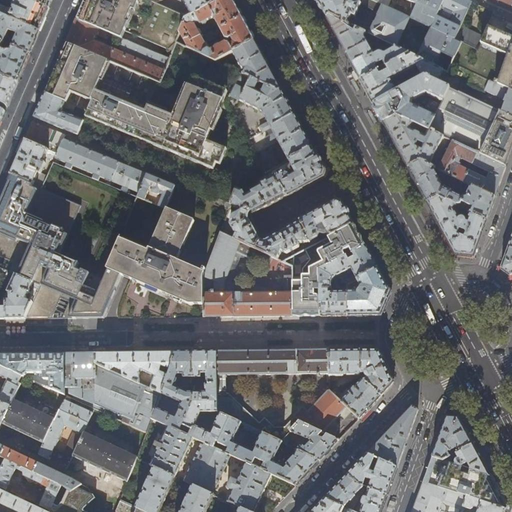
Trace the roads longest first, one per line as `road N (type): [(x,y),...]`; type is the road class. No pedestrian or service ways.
road 1 (primary): [(369,170),(273,0)]
road 2 (residential): [(414,383),(292,511)]
road 3 (residential): [(68,0),(0,161)]
road 4 (residential): [(0,440),(118,494)]
road 5 (primary): [(489,392),(428,279)]
road 6 (primary): [(428,279),(369,170)]
road 7 (residential): [(398,511),(437,397)]
